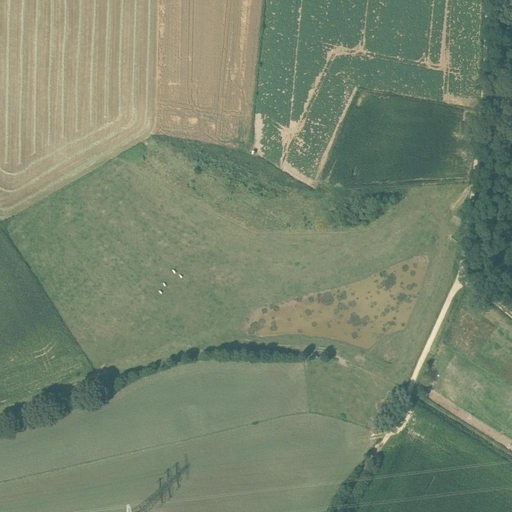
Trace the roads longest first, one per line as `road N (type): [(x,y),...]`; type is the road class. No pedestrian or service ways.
road 1 (track): [(460,281),(487,93),(490,0)]
road 2 (track): [(338,511),(400,414),(460,281)]
